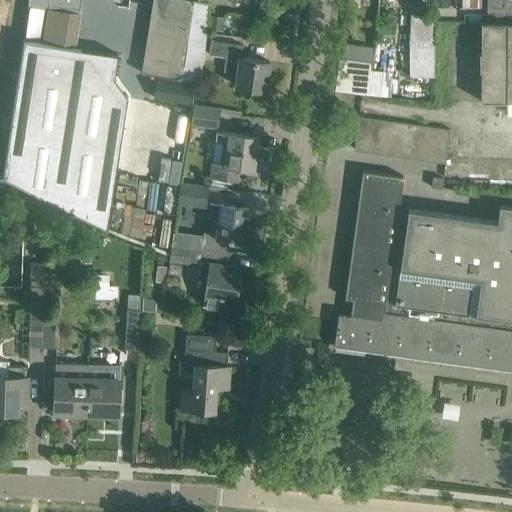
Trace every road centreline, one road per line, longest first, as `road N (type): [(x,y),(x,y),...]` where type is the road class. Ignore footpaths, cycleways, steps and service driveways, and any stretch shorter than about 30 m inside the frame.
road 1 (residential): [(256,498),(321,0)]
road 2 (residential): [(256,498),(0,487)]
road 3 (residential): [(400,511),(256,498)]
